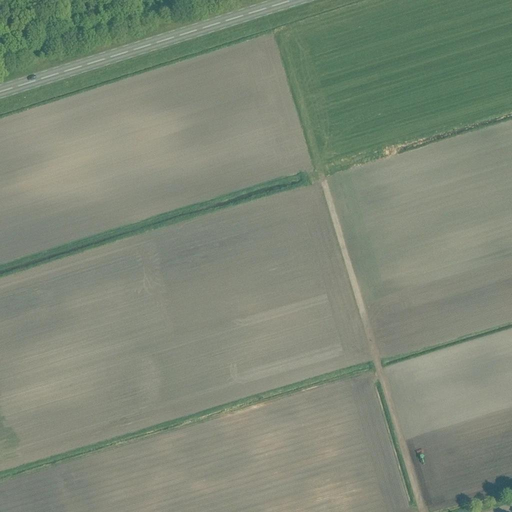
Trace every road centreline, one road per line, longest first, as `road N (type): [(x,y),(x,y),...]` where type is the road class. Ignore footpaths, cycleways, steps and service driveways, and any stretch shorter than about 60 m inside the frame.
road 1 (track): [(311,175),(413,511)]
road 2 (primary): [(0,93),(298,0)]
road 3 (track): [(0,44),(143,0)]
